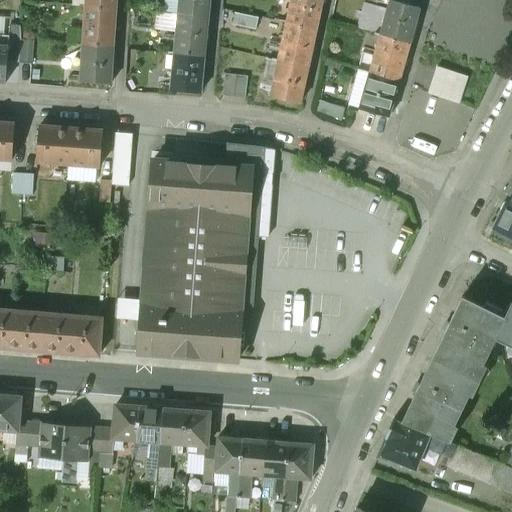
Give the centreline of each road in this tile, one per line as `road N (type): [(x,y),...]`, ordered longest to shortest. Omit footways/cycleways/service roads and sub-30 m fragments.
road 1 (residential): [(0,103),(271,126),(463,201)]
road 2 (residential): [(366,405),(0,374)]
road 3 (residential): [(443,241),(366,405)]
